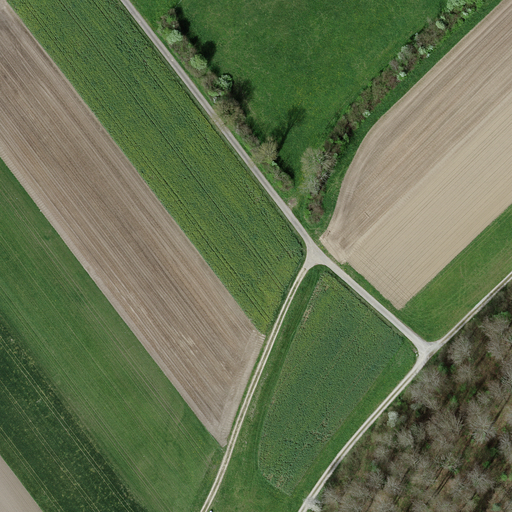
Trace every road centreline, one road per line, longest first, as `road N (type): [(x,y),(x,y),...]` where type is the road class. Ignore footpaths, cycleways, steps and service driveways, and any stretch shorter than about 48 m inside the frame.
road 1 (track): [(324,258),(123,0)]
road 2 (track): [(302,511),(379,410),(511,275)]
road 3 (track): [(316,248),(203,511)]
road 4 (track): [(324,258),(430,353)]
